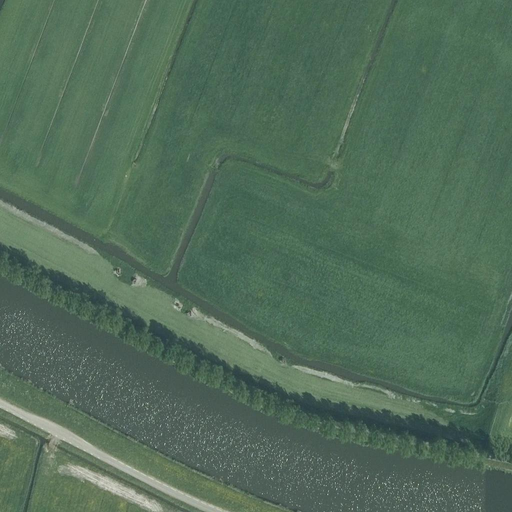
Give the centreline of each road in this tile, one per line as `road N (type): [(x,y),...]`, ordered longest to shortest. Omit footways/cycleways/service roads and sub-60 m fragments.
road 1 (track): [(511,450),(309,393),(0,234)]
road 2 (tertiary): [(217,511),(0,403)]
